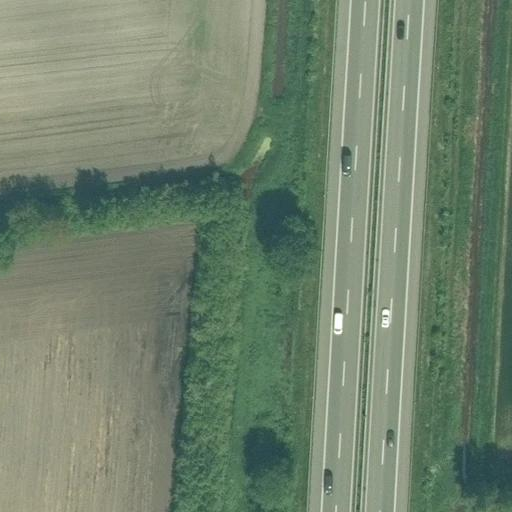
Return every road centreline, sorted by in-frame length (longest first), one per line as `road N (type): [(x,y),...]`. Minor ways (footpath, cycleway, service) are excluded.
road 1 (motorway): [(380,511),(410,0)]
road 2 (motorway): [(350,0),(320,511)]
